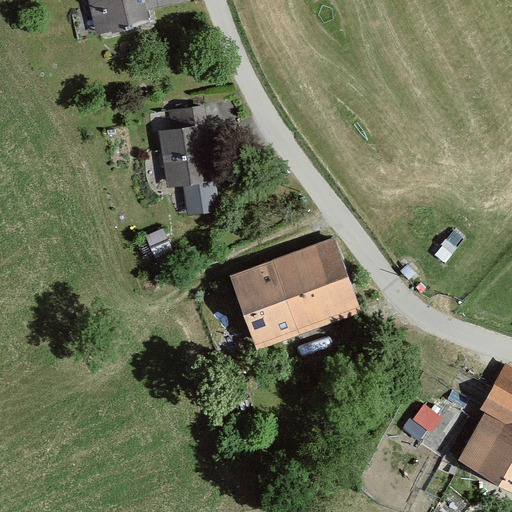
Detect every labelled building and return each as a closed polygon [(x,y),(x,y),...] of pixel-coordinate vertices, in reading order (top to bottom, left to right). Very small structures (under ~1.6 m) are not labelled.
[(88,0),(96,36),(150,24),(145,1),(150,0),(88,0)] [(202,103),(169,109),(172,125),(158,127),(167,185),(181,183),(186,211),(219,206),(202,103)] [(333,238),(230,274),(255,348),(359,312),(333,238)] [(511,376),(506,373),(461,459),(511,486),(511,376)] [(405,424),(424,438),(442,413),(423,399),(405,424)]
